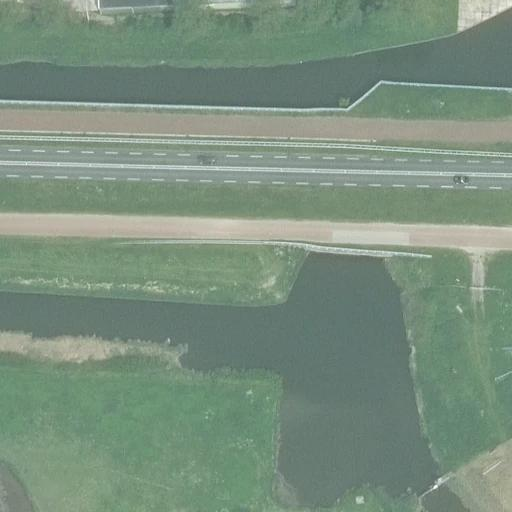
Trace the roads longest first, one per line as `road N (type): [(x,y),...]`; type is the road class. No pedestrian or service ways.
road 1 (unclassified): [(0,226),(511,244)]
road 2 (unclassified): [(0,117),(511,134)]
road 3 (primary): [(0,160),(511,175)]
